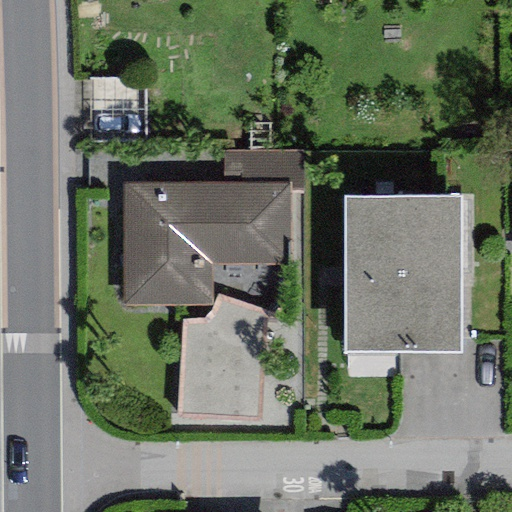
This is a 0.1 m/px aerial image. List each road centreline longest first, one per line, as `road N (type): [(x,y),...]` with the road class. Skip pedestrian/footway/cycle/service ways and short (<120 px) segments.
road 1 (residential): [(29,475),(511,470)]
road 2 (residential): [(26,0),(34,149),(29,475)]
